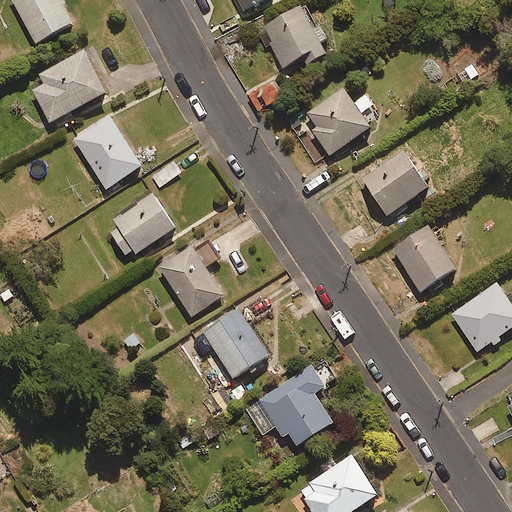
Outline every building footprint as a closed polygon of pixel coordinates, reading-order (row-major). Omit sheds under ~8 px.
[(74,23),(62,0),(13,0),(34,42),(74,23)] [(266,0),(239,0),(245,11),(266,0)] [(260,27),(283,68),(305,55),(309,63),(329,52),(302,4),(260,27)] [(100,59),(92,45),(39,73),(44,83),(33,89),(50,121),(106,91),(92,64),(100,59)] [(280,73),(249,92),(259,109),(291,90),(280,73)] [(371,125),(343,87),(302,116),(330,155),(371,125)] [(141,165),(110,115),(73,138),(105,188),(141,165)] [(429,188),(404,147),(361,174),(387,215),(429,188)] [(182,172),(174,161),(152,177),(160,188),(182,172)] [(110,232),(127,255),(134,251),(136,253),(175,227),(152,193),(113,220),(117,227),(110,232)] [(456,266),(427,224),(392,249),(421,291),(456,266)] [(205,268),(222,257),(212,242),(196,253),(191,246),(160,267),(192,315),(223,295),(205,268)] [(452,314),(478,351),(490,342),(494,349),(505,342),(500,335),(511,327),(511,303),(497,282),(452,314)] [(269,353),(238,308),(194,338),(203,351),(211,346),(233,378),(269,353)] [(248,409),(266,434),(276,427),(283,436),(289,431),(299,446),(333,422),(312,393),(335,377),(326,364),(316,372),(311,364),(248,409)] [(349,511),(378,494),(352,454),(299,488),(314,511),(349,511)]
